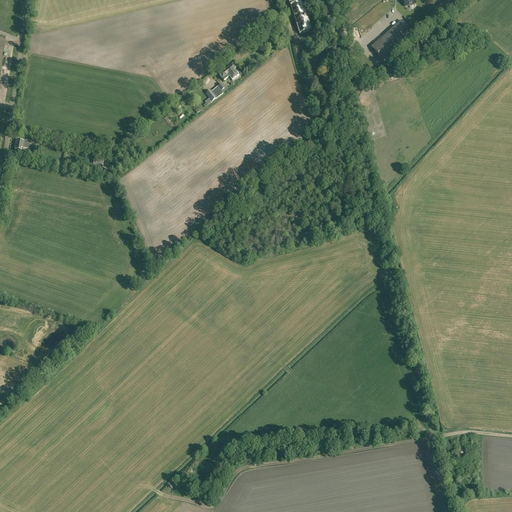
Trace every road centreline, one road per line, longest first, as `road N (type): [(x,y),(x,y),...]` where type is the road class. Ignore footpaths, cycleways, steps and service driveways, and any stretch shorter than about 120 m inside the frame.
road 1 (unclassified): [(0,195),(27,0)]
road 2 (residential): [(423,34),(362,85),(336,0)]
road 3 (track): [(453,511),(434,437),(511,437)]
road 4 (track): [(362,85),(331,110),(315,110),(297,36)]
